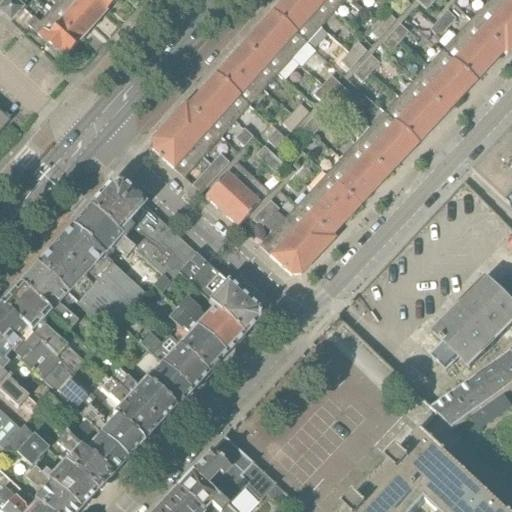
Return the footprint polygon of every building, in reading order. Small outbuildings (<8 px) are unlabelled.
[(7,0),(0,8),(0,13),(10,23),(16,17),(23,9),(12,0),(7,0)] [(80,42),(93,28),(61,0),(47,0),(55,7),(49,13),(80,42)] [(61,0),(93,28),(105,15),(88,0),(61,0)] [(118,0),(88,0),(105,15),(118,0)] [(306,46),(320,30),(286,0),(285,0),(272,15),(306,46)] [(286,0),(320,30),(334,14),(318,0),(286,0)] [(318,0),(334,14),(347,0),(318,0)] [(401,17),(410,7),(402,0),(399,0),(392,8),(401,17)] [(427,12),(435,3),(432,0),(419,0),(417,3),(427,12)] [(511,0),(491,0),(489,3),(511,23),(511,0)] [(506,57),(511,50),(511,23),(489,3),(471,22),(503,54),(506,57)] [(66,58),(80,42),(49,13),(39,24),(33,18),(26,26),(56,54),(59,51),(66,58)] [(439,22),(448,30),(456,21),(447,13),(439,22)] [(378,24),(387,32),(396,23),(387,14),(378,24)] [(291,61),(306,46),(272,15),(258,31),(291,61)] [(439,40),(448,30),(439,22),(430,32),(439,40)] [(490,69),(503,54),(471,22),(457,38),(490,69)] [(378,42),(387,32),(378,24),(369,33),(378,42)] [(391,36),(400,44),(409,35),(400,27),(391,36)] [(277,77),(291,61),(258,31),(243,46),(277,77)] [(391,54),(400,44),(391,36),(382,45),(391,54)] [(475,84),(490,69),(457,38),(442,53),(475,84)] [(349,55),(358,63),(367,54),(358,45),(349,55)] [(263,93),(277,77),(243,46),(229,62),(263,93)] [(461,100),(475,84),(442,53),(428,69),(461,100)] [(349,72),(358,63),(349,55),(340,64),(349,72)] [(362,67),(371,76),(380,66),(371,58),(362,67)] [(249,108),(263,93),(229,62),(215,77),(249,108)] [(362,85),(371,76),(362,67),(353,76),(362,85)] [(446,115),(461,100),(428,69),(413,84),(446,115)] [(235,124),(249,108),(215,77),(201,93),(235,124)] [(322,88),(329,94),(338,85),(331,79),(322,88)] [(432,131),(446,115),(413,84),(399,100),(432,131)] [(329,94),(333,98),(342,89),(338,85),(329,94)] [(314,97),(320,103),(329,94),(322,88),(314,97)] [(333,98),(340,104),(349,95),(342,89),(333,98)] [(221,140),(235,124),(201,93),(187,108),(221,140)] [(320,103),(325,108),(333,98),(329,94),(320,103)] [(325,108),(331,114),(340,104),(333,98),(325,108)] [(417,146),(432,131),(399,100),(384,115),(417,146)] [(202,160),(221,140),(187,108),(185,105),(166,126),(202,160)] [(291,117),(300,125),(309,116),(300,107),(291,117)] [(403,162),(417,146),(384,115),(370,131),(403,162)] [(291,134),(300,125),(291,117),(282,126),(291,134)] [(304,129),(313,138),(322,128),(313,120),(304,129)] [(184,180),(202,160),(166,126),(151,142),(152,152),(184,180)] [(304,147),(313,138),(304,129),(295,138),(304,147)] [(235,141),(244,149),(253,139),(244,131),(235,141)] [(388,177),(403,162),(370,131),(355,146),(388,177)] [(276,151),(285,141),(276,133),(267,143),(276,151)] [(507,205),(511,199),(511,135),(511,134),(472,175),(491,193),(507,205)] [(374,193),(388,177),(355,146),(341,162),(374,193)] [(256,158),(265,167),(274,158),(264,149),(256,158)] [(211,167),(219,175),(228,164),(220,157),(211,167)] [(275,176),(283,167),(274,158),(265,167),(275,176)] [(360,208),(374,193),(341,162),(326,177),(360,208)] [(205,200),(221,215),(253,180),(236,165),(205,200)] [(192,188),(201,196),(219,175),(211,167),(192,188)] [(294,177),(303,185),(312,176),(303,168),(294,177)] [(295,195),(303,185),(294,177),(286,187),(295,195)] [(345,224),(360,208),(326,177),(312,193),(345,224)] [(253,180),(221,215),(238,229),(269,195),(253,180)] [(164,278),(170,283),(195,255),(121,188),(109,189),(88,212),(133,250),(162,277),(164,278)] [(331,238),(345,224),(312,193),(297,208),(331,238)] [(261,213),(270,221),(279,211),(270,203),(261,213)] [(334,241),(331,238),(297,208),(279,228),(315,262),(334,241)] [(124,261),(133,250),(88,212),(71,230),(104,260),(112,250),(124,261)] [(262,230),(270,221),(261,213),(253,222),(262,230)] [(300,277),(315,262),(279,228),(259,249),(290,278),(300,277)] [(110,337),(130,316),(146,297),(104,260),(71,230),(55,249),(36,270),(74,304),(110,337)] [(208,305),(212,309),(244,338),(258,323),(258,312),(196,256),(178,275),(209,303),(208,305)] [(65,314),(74,304),(36,270),(18,289),(50,318),(69,334),(77,325),(65,314)] [(470,372),(473,369),(479,363),(511,329),(511,278),(510,277),(497,290),(487,280),(434,334),(444,345),(431,358),(447,374),(458,361),(470,372)] [(172,286),(164,278),(154,288),(162,296),(172,286)] [(0,309),(0,310),(60,363),(73,376),(84,364),(68,349),(67,349),(42,326),(50,318),(18,289),(0,309)] [(225,358),(244,338),(212,309),(204,319),(201,316),(202,314),(188,301),(177,312),(225,358)] [(42,383),(60,363),(0,310),(0,345),(20,362),(42,383)] [(208,376),(225,358),(177,312),(167,322),(180,333),(172,341),(208,376)] [(92,355),(103,342),(93,333),(82,345),(92,355)] [(190,395),(208,376),(172,341),(169,338),(161,346),(150,335),(140,345),(148,353),(190,395)] [(0,374),(16,389),(19,385),(8,376),(20,362),(0,345),(0,374)] [(190,395),(148,353),(144,358),(139,363),(132,371),(146,382),(144,384),(174,413),(190,395)] [(438,418),(453,432),(471,420),(504,397),(511,390),(511,354),(432,412),(434,413),(438,418)] [(28,400),(16,389),(0,374),(0,395),(17,411),(28,400)] [(158,430),(174,413),(144,384),(138,391),(119,374),(109,384),(158,430)] [(126,464),(142,447),(112,418),(71,377),(53,396),(65,407),(76,395),(90,408),(78,420),(83,426),(126,464)] [(142,447),(158,430),(109,384),(101,393),(119,410),(112,418),(142,447)] [(7,447),(20,433),(0,414),(0,449),(3,453),(7,447)] [(111,480),(126,464),(83,426),(76,434),(90,448),(84,453),(111,480)] [(20,433),(7,447),(15,454),(31,470),(32,469),(49,451),(33,437),(32,439),(22,429),(20,433)] [(436,445),(436,444),(434,443),(425,434),(423,432),(421,434),(422,435),(402,455),(400,452),(388,465),(390,467),(360,501),(357,498),(345,511),(505,511),(446,457),(448,455),(446,454),(445,454),(436,445)] [(95,496),(111,480),(84,453),(65,437),(56,446),(71,459),(63,467),(95,496)] [(192,475),(230,510),(245,494),(258,505),(260,503),(261,504),(267,497),(274,503),(282,494),(225,440),(192,475)] [(76,511),(80,511),(95,496),(63,467),(51,479),(45,474),(42,477),(76,511)] [(41,511),(76,511),(42,477),(34,471),(24,481),(36,492),(40,490),(43,493),(32,504),(35,505),(41,511)] [(231,511),(230,510),(192,475),(176,492),(198,511),(231,511)] [(0,500),(12,511),(41,511),(35,505),(29,511),(26,511),(25,508),(4,489),(0,493),(0,500)] [(198,511),(176,492),(157,511),(198,511)] [(12,511),(0,500),(0,511),(12,511)]
